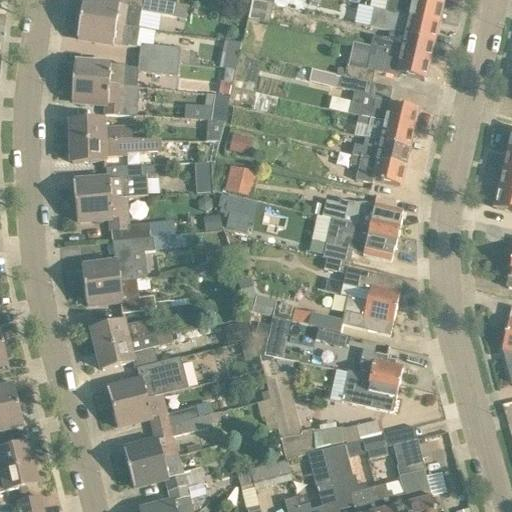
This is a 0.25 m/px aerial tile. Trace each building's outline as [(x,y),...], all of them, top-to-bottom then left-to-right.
[(82,1),(80,22),(138,31),(140,14),(173,20),(175,6),(150,2),(150,1),(144,0),(119,0),(117,8),(82,1)] [(387,0),(385,13),(395,16),(436,25),(441,5),(418,0),(412,0),(411,9),(398,6),(399,1),(395,0),(387,0)] [(251,3),(251,7),(248,21),(269,26),(272,7),(251,3)] [(391,24),(389,34),(432,44),(436,25),(395,16),(385,13),(383,22),(391,24)] [(139,31),(138,31),(80,22),(77,42),(110,47),(110,48),(127,50),(127,49),(136,50),(139,31)] [(373,38),(370,50),(428,63),(432,44),(389,34),(387,42),(373,38)] [(140,46),(139,61),(178,65),(180,51),(140,46)] [(423,83),(428,63),(370,50),(364,71),(347,67),(346,67),(345,71),(339,70),(337,78),(371,86),(373,74),(396,79),(397,77),(423,83)] [(188,53),(180,52),(178,65),(186,66),(188,53)] [(240,53),(237,80),(258,83),(261,55),(240,53)] [(139,61),(137,74),(176,79),(178,65),(139,61)] [(73,85),(125,88),(126,68),(75,64),(73,85)] [(313,73),(295,69),(292,80),(310,84),(313,73)] [(313,73),(310,84),(334,90),(337,78),(313,73)] [(368,98),(371,86),(337,78),(334,90),(353,94),(368,98)] [(223,83),(220,96),(229,98),(231,85),(223,83)] [(125,88),(73,85),(71,105),(105,106),(104,117),(135,119),(136,90),(125,89),(125,88)] [(266,115),(270,99),(232,90),(230,100),(229,102),(252,108),(252,111),(266,115)] [(348,116),(358,119),(413,131),(418,111),(371,101),(368,98),(353,94),(348,116)] [(210,110),(208,124),(224,125),(229,102),(230,100),(211,98),(210,110)] [(182,122),(208,124),(210,110),(183,108),(182,122)] [(368,130),(365,141),(408,151),(413,131),(358,119),(356,127),(368,130)] [(70,124),(71,145),(132,143),(131,128),(106,129),(105,124),(70,124)] [(205,144),(210,144),(219,145),(224,125),(208,124),(205,144)] [(242,155),(245,139),(234,137),(230,152),(242,155)] [(404,169),(408,151),(365,141),(363,150),(355,148),(353,157),(404,169)] [(132,143),(71,145),(71,166),(105,164),(105,161),(126,160),(126,156),(161,155),(161,144),(132,143)] [(400,189),(404,169),(353,157),(353,158),(350,157),(348,167),(357,169),(354,183),(370,187),(371,183),(400,189)] [(193,181),(206,180),(206,165),(192,166),(193,181)] [(76,205),(127,202),(127,200),(147,199),(146,180),(145,169),(145,168),(107,171),(108,183),(74,184),(76,205)] [(243,171),(231,168),(225,193),(237,196),(243,171)] [(499,192),(511,194),(511,175),(504,173),(499,192)] [(511,194),(499,192),(495,211),(511,215),(511,194)] [(227,203),(225,211),(221,226),(243,231),(244,225),(250,203),(228,198),(227,203)] [(127,202),(76,205),(77,225),(111,222),(112,244),(150,241),(149,227),(129,228),(127,202)] [(321,219),(331,222),(399,238),(402,222),(394,220),(395,214),(387,213),(387,210),(375,208),(362,204),(355,206),(339,202),(338,206),(326,203),(321,219)] [(323,207),(313,204),(311,216),(320,218),(323,207)] [(216,218),(202,220),(204,233),(220,231),(216,218)] [(331,222),(323,257),(323,260),(326,261),(348,266),(349,263),(351,263),(352,254),(363,257),(363,259),(392,265),(394,255),(396,255),(399,238),(331,222)] [(82,269),(85,289),(136,282),(132,257),(154,254),(154,251),(185,249),(184,238),(150,241),(112,244),(115,265),(82,269)] [(249,248),(235,245),(232,260),(247,263),(249,248)] [(340,298),(348,300),(396,312),(403,284),(347,270),(348,266),(326,261),(323,272),(345,277),(340,298)] [(250,280),(237,283),(242,302),(255,299),(250,280)] [(124,316),(151,313),(150,299),(138,301),(136,282),(85,289),(87,309),(121,305),(124,316)] [(276,302),(256,297),(255,299),(252,313),(272,318),(276,302)] [(153,299),(150,299),(151,313),(164,311),(170,310),(169,303),(163,304),(163,300),(154,302),(153,299)] [(348,300),(342,323),(341,327),(389,339),(392,327),(396,312),(348,300)] [(216,305),(196,308),(195,307),(170,310),(164,311),(166,326),(197,321),(197,316),(217,314),(216,305)] [(312,316),(309,329),(318,331),(324,332),(327,319),(312,316)] [(157,338),(154,326),(152,320),(127,327),(126,324),(91,333),(96,353),(157,338)] [(289,324),(272,320),(263,356),(283,360),(289,324)] [(228,348),(252,340),(247,323),(223,330),(228,348)] [(325,346),(327,347),(330,334),(324,332),(318,331),(315,343),(325,345),(325,346)] [(173,345),(170,334),(157,338),(160,349),(173,345)] [(344,337),(330,334),(327,347),(349,352),(352,339),(344,337)] [(154,350),(160,349),(157,338),(96,353),(101,373),(135,365),(137,372),(138,372),(158,366),(154,350)] [(511,339),(504,338),(500,355),(502,356),(511,386),(511,385),(511,339)] [(256,359),(252,344),(243,346),(247,361),(256,359)] [(0,368),(9,367),(4,347),(0,348),(0,368)] [(362,354),(357,376),(400,386),(403,371),(394,369),(395,364),(387,362),(388,359),(362,354)] [(315,452),(345,445),(345,447),(349,446),(359,443),(355,429),(342,432),(342,430),(336,431),(336,425),(319,428),(320,434),(313,436),(313,432),(300,434),(285,375),(295,378),(294,379),(330,388),(334,372),(282,361),(283,360),(263,356),(263,357),(258,360),(269,403),(277,432),(285,463),(307,457),(316,455),(315,452)] [(112,411),(162,399),(162,398),(188,391),(180,361),(158,366),(138,372),(140,383),(107,392),(112,411)] [(397,402),(400,386),(357,376),(357,377),(347,375),(340,405),(390,415),(393,401),(397,402)] [(0,412),(18,408),(13,388),(0,391),(0,412)] [(153,433),(197,421),(194,409),(167,417),(162,399),(112,411),(117,431),(150,422),(153,433)] [(267,435),(277,432),(269,403),(256,406),(260,420),(263,419),(267,435)] [(204,419),(201,407),(194,409),(197,421),(204,419)] [(0,432),(23,427),(18,408),(0,412),(0,432)] [(222,423),(233,420),(231,413),(219,416),(222,423)] [(209,418),(211,425),(220,423),(218,415),(213,416),(209,417),(209,418)] [(128,471),(178,459),(173,440),(212,429),(211,425),(209,418),(204,419),(197,421),(153,433),(156,444),(123,452),(128,471)] [(355,429),(358,438),(382,433),(380,423),(355,429)] [(388,458),(386,450),(383,438),(363,442),(367,456),(369,463),(388,458)] [(397,469),(396,469),(398,480),(424,473),(416,443),(392,449),(397,469)] [(0,474),(33,467),(27,446),(0,453),(0,474)] [(348,461),(352,460),(349,446),(345,447),(324,453),(339,511),(343,511),(352,510),(352,511),(380,511),(375,489),(367,491),(359,493),(358,487),(355,478),(352,478),(348,461)] [(310,511),(306,497),(297,500),(299,511),(339,511),(324,453),(316,455),(307,457),(308,463),(315,490),(317,490),(321,509),(310,511)] [(182,476),(178,459),(128,471),(133,491),(166,482),(169,494),(185,489),(205,483),(202,471),(182,476)] [(291,483),(287,468),(285,463),(250,472),(254,489),(255,493),(291,483)] [(0,474),(0,496),(38,486),(33,467),(0,474)] [(434,511),(425,477),(400,483),(407,511),(434,511)] [(407,511),(400,483),(375,489),(380,511),(407,511)] [(191,511),(185,489),(169,494),(172,505),(142,511),(191,511)] [(255,493),(254,489),(241,492),(246,511),(247,511),(246,511),(259,511),(259,508),(258,508),(254,494),(255,493)] [(299,511),(297,500),(283,503),(285,511),(299,511)] [(44,511),(41,501),(17,507),(18,511),(44,511)]
